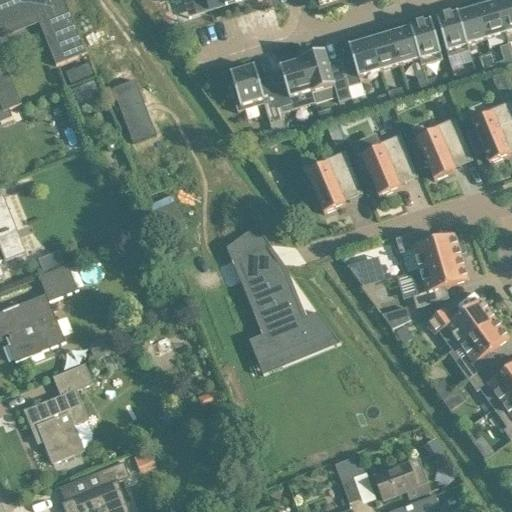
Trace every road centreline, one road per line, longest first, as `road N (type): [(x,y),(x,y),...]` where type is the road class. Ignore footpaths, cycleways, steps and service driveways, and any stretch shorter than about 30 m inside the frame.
road 1 (residential): [(333,244),(468,203),(495,212)]
road 2 (residential): [(441,0),(329,32),(307,30)]
